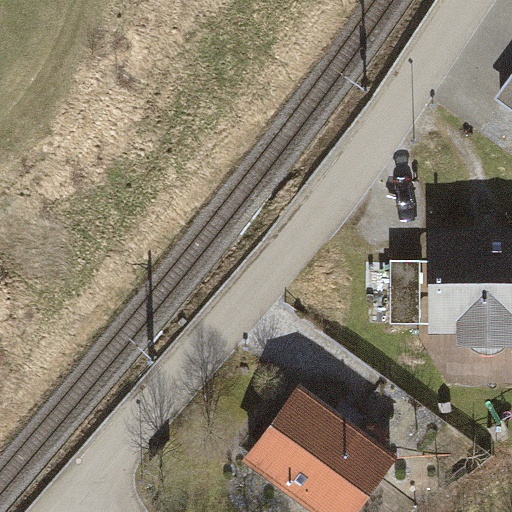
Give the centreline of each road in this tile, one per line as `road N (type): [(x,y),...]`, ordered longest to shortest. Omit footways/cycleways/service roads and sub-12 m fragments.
road 1 (residential): [(479,0),(414,95),(80,511)]
road 2 (track): [(72,0),(25,100),(0,130)]
